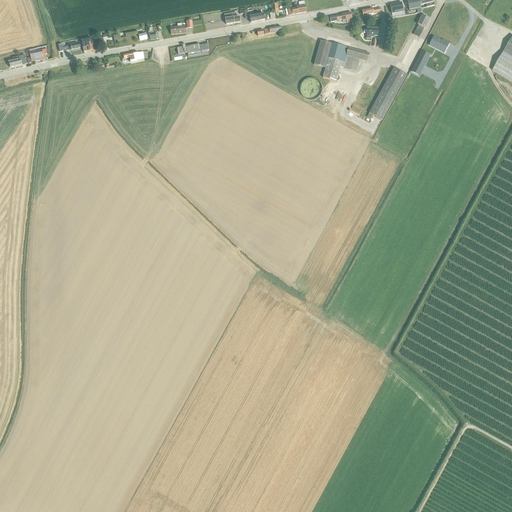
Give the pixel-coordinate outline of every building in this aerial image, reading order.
[(420,6),(418,0),(416,0),(407,2),(409,11),(421,9),(420,6)] [(290,10),(288,10),(289,16),(306,12),(304,2),(299,3),(299,6),(297,7),(297,8),(292,9),(292,7),(289,8),(290,10)] [(402,3),(390,5),(392,14),(403,12),(402,3)] [(373,9),(362,11),(363,20),(370,19),(369,15),(380,13),(379,8),(373,9)] [(247,10),(240,11),(240,14),(245,14),(245,19),(249,19),(247,10)] [(236,13),(224,15),(226,25),(240,23),(239,17),(237,17),(236,13)] [(351,13),(330,18),(331,23),(342,20),(343,23),(347,23),(353,22),(351,13)] [(257,16),(252,17),(250,17),(251,23),(265,20),(264,14),(257,16)] [(418,25),(414,35),(419,38),(424,28),(425,28),(430,19),(422,15),(418,24),(418,25)] [(178,27),(170,28),(171,35),(186,34),(186,26),(182,27),(182,24),(177,24),(178,27)] [(153,28),(149,29),(150,40),(159,39),(158,33),(154,33),(153,28)] [(367,28),(366,39),(371,39),(371,37),(374,37),(374,36),(378,36),(379,28),(367,28)] [(120,35),(114,36),(115,42),(138,38),(139,38),(140,41),(148,39),(146,34),(139,36),(138,32),(125,34),(126,38),(121,38),(120,35)] [(434,37),(429,45),(444,53),(449,44),(445,41),(444,42),(434,37)] [(511,38),(493,71),(511,82),(511,38)] [(92,39),(81,41),(84,52),(93,50),(92,39)] [(321,41),(314,65),(325,68),(323,78),(337,82),(341,67),(345,68),(345,69),(356,72),(360,59),(367,61),(369,53),(332,43),(332,44),(321,41)] [(80,42),(67,45),(70,50),(81,48),(80,42)] [(183,47),(177,48),(178,55),(188,53),(188,57),(202,54),(202,52),(209,51),(208,44),(206,45),(200,46),(199,45),(191,46),(190,44),(181,46),(182,46),(183,47)] [(47,50),(45,50),(35,52),(35,49),(29,51),(32,62),(43,60),(47,59),(47,50)] [(13,62),(9,63),(10,68),(27,64),(26,59),(24,59),(24,57),(20,58),(20,57),(13,58),(13,62)] [(437,57),(431,69),(441,74),(447,62),(437,57)] [(367,75),(372,78),(377,68),(372,65),(367,75)] [(394,68),(367,117),(371,119),(373,115),(382,121),(407,75),(394,68)] [(372,86),(375,80),(367,75),(363,81),(372,86)]
